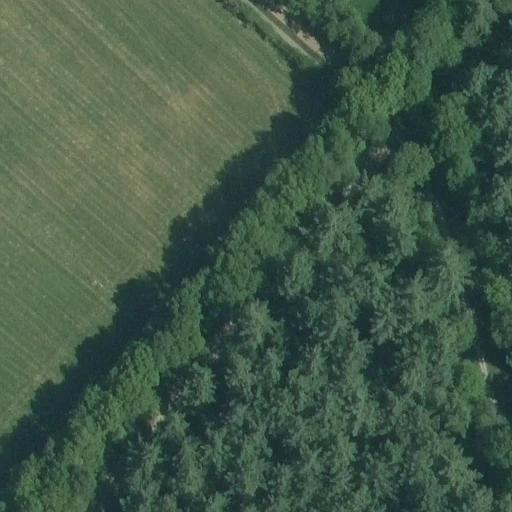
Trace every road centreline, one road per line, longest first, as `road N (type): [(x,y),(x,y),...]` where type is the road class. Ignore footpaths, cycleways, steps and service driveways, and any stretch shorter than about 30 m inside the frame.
road 1 (track): [(79,511),(408,133)]
road 2 (track): [(408,133),(511,462)]
road 3 (track): [(260,0),(408,133)]
road 4 (track): [(408,133),(511,52)]
